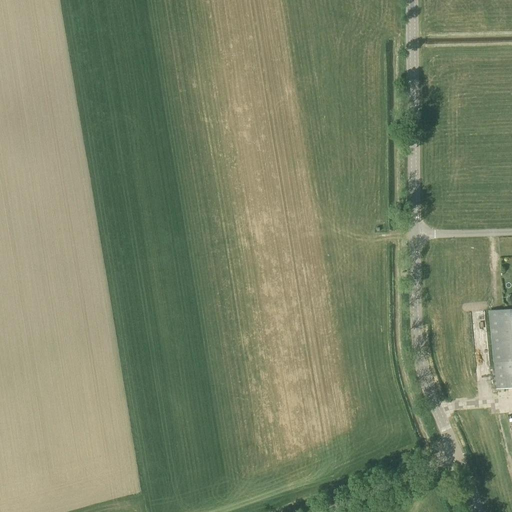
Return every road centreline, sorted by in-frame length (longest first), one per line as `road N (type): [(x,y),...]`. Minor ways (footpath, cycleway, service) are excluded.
road 1 (tertiary): [(414,237),(411,0)]
road 2 (tertiary): [(454,455),(423,383),(414,237)]
road 3 (unclassified): [(454,455),(327,511)]
